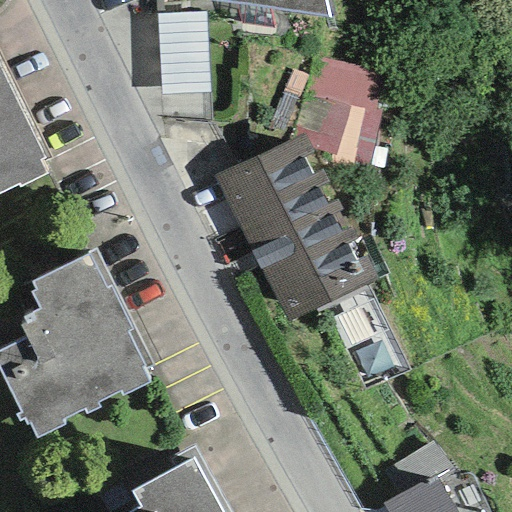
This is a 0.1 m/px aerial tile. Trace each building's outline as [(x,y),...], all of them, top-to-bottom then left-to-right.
[(212,0),(329,19),(324,0),(212,0)] [(156,14),(161,96),(210,93),(206,12),(156,14)] [(314,56),(288,140),(303,133),(312,150),(368,166),(391,75),(314,56)] [(0,195),(16,187),(19,192),(48,177),(41,163),(46,160),(0,65),(0,195)] [(307,77),(292,70),(267,126),(283,133),(307,77)] [(288,140),(213,176),(287,322),(379,281),(312,150),(303,133),(288,140)] [(28,423),(36,438),(62,425),(60,421),(83,410),(85,414),(97,408),(95,404),(119,392),(121,396),(148,383),(142,370),(151,366),(94,252),(89,254),(90,257),(34,285),(38,292),(32,294),(40,311),(22,320),(25,324),(19,327),(25,339),(0,351),(0,373),(20,413),(15,416),(18,421),(23,419),(26,425),(28,423)] [(385,468),(401,495),(434,476),(447,468),(430,441),(385,468)] [(227,511),(193,449),(169,461),(175,469),(130,493),(139,508),(132,511),(227,511)] [(401,495),(384,505),(387,511),(454,511),(434,476),(401,495)]
